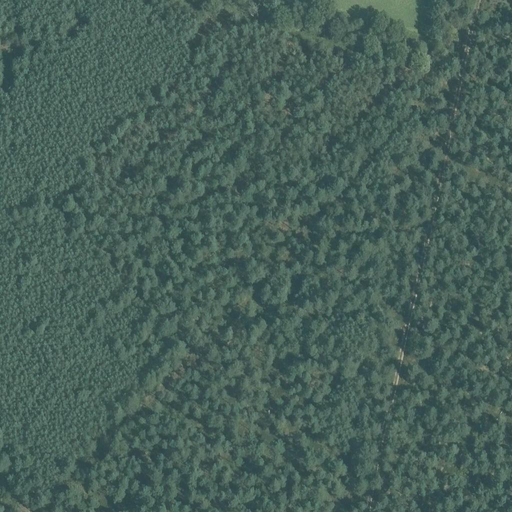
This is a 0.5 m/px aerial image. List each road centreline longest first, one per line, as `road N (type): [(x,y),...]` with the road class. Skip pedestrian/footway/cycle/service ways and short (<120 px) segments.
road 1 (track): [(477,0),(368,511)]
road 2 (track): [(400,359),(511,419)]
